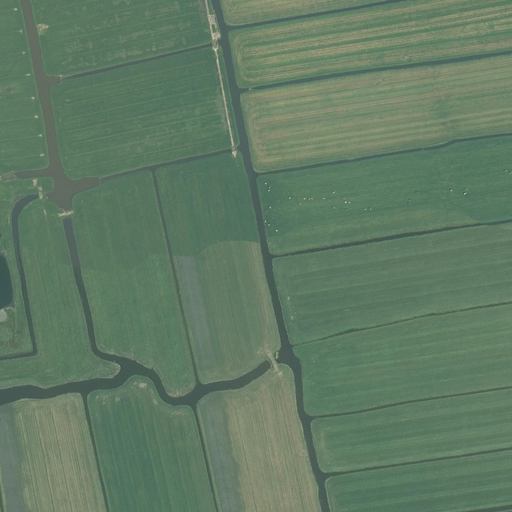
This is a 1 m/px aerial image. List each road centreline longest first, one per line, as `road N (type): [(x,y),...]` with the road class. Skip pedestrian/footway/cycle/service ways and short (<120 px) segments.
road 1 (track): [(275,365),(206,0)]
road 2 (track): [(275,365),(316,511)]
